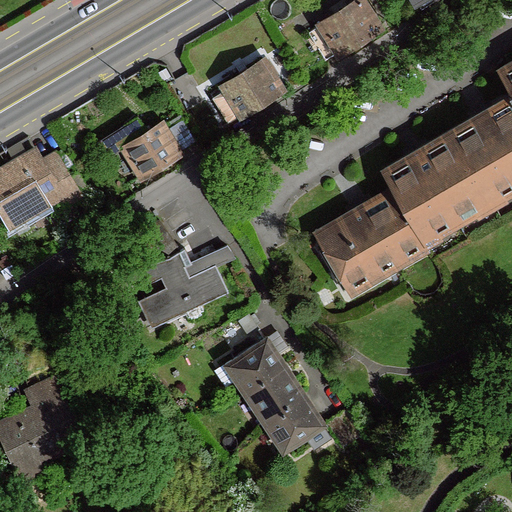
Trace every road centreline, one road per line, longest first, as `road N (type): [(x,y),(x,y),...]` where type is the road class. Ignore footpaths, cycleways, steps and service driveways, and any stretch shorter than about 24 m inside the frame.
road 1 (residential): [(459,0),(0,296)]
road 2 (secondary): [(0,122),(208,0)]
road 3 (secondary): [(104,0),(0,61)]
